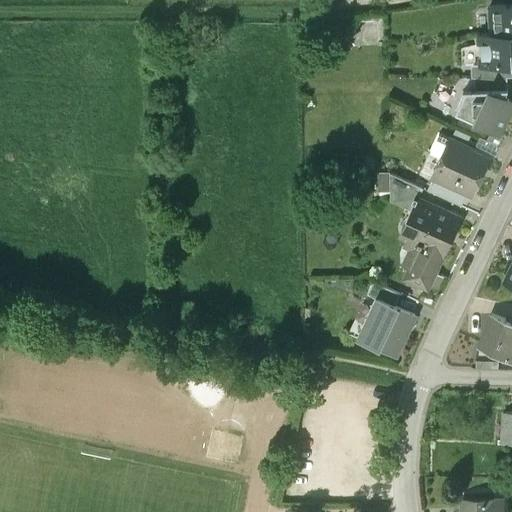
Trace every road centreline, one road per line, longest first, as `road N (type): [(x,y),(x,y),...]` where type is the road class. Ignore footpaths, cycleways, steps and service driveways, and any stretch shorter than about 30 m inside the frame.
road 1 (unknown): [(0,12),(300,11),(377,0)]
road 2 (residential): [(511,182),(422,375)]
road 3 (residential): [(422,375),(406,424),(406,511)]
